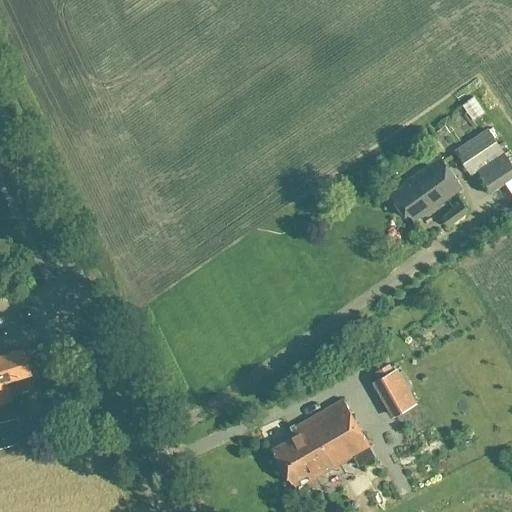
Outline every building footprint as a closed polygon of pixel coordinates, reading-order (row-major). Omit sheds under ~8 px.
[(511,170),(486,131),(453,153),(470,178),(476,174),(489,193),(511,177),(511,170)] [(402,186),(388,196),(404,218),(407,215),(412,222),(437,204),(438,205),(461,188),(439,158),(401,185),(402,186)] [(448,230),(468,214),(461,204),(440,220),(448,230)] [(22,350),(0,356),(0,403),(10,400),(4,383),(30,375),(22,350)] [(392,410),(415,398),(395,363),(373,375),(392,410)] [(369,448),(341,401),(286,433),(290,439),(272,450),(291,484),(305,476),(309,483),(369,448)] [(0,449),(23,442),(17,420),(0,424),(0,449)]
